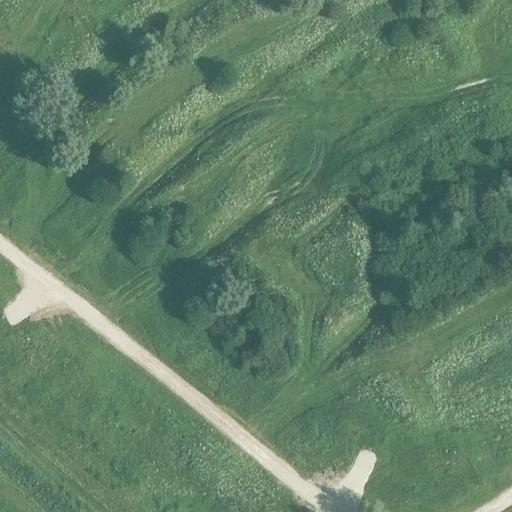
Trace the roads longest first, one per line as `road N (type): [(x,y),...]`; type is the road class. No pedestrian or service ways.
road 1 (track): [(0,240),(332,511),(482,511),(511,494)]
road 2 (track): [(312,0),(185,75),(98,140),(55,185)]
road 3 (track): [(511,291),(390,362)]
